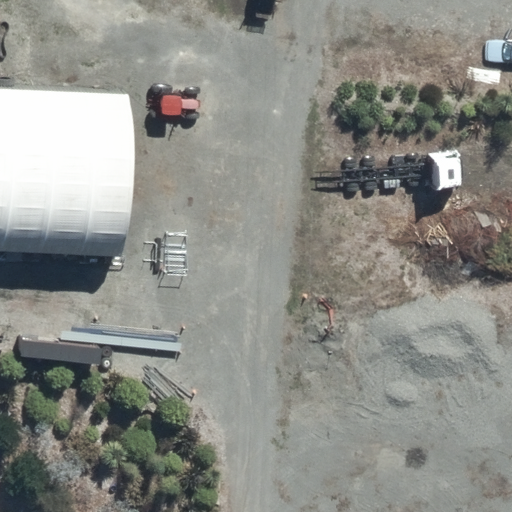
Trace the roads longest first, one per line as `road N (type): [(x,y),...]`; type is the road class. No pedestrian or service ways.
road 1 (track): [(244,511),(287,133),(312,0)]
road 2 (track): [(116,0),(220,62)]
